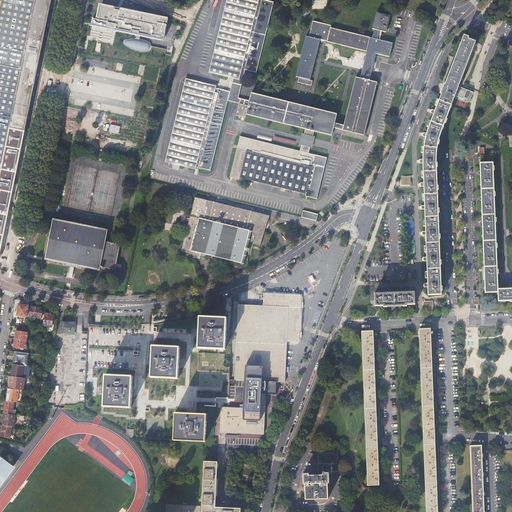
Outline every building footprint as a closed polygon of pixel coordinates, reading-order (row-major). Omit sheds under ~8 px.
[(0,0),(0,112),(26,118),(49,0),(1,0),(1,1),(0,0)] [(123,0),(113,0),(113,2),(111,9),(107,9),(105,20),(108,21),(107,26),(113,28),(114,28),(115,28),(115,27),(116,28),(116,30),(136,34),(135,38),(131,38),(128,38),(127,38),(126,39),(125,39),(124,39),(124,40),(123,41),(123,42),(124,42),(124,43),(126,44),(127,45),(128,46),(131,48),(134,49),(136,49),(139,50),(141,50),(143,50),(145,50),(147,49),(148,49),(148,48),(149,48),(149,46),(149,45),(149,44),(149,43),(148,42),(147,41),(145,40),(143,39),(142,39),(139,38),(139,35),(160,39),(160,38),(163,38),(166,24),(163,24),(164,22),(166,22),(167,18),(159,16),(159,17),(120,7),(123,0)] [(304,134),(312,137),(314,131),(332,135),(333,128),(364,135),(377,82),(369,81),(370,75),(372,69),(376,54),(379,54),(389,57),(393,43),(382,40),(384,31),(386,32),(387,28),(389,19),(390,16),(376,13),(372,28),(375,29),(372,38),(331,27),(331,25),(313,21),(309,36),(306,36),(301,54),(301,56),(300,58),(296,77),(297,77),(299,77),(297,82),(311,86),(312,81),(310,80),(315,61),(315,60),(315,58),(320,42),(320,40),(325,41),(326,41),(367,51),(366,53),(362,71),(361,73),(360,78),(356,77),(344,125),(339,124),(337,124),(335,123),(337,114),(310,108),(251,93),(249,101),(238,98),(241,84),(242,83),(245,70),(256,73),(270,17),(273,2),(265,0),(226,0),(219,30),(218,32),(208,72),(212,73),(228,77),(233,78),(230,91),(215,88),(216,86),(185,78),(182,93),(181,96),(180,97),(179,104),(178,106),(173,127),(173,129),(165,162),(169,163),(170,163),(173,164),(173,166),(172,168),(179,170),(179,168),(180,165),(185,167),(189,167),(195,169),(196,167),(199,168),(210,170),(227,101),(231,101),(232,102),(239,104),(237,115),(245,117),(246,115),(305,129),(304,134)] [(327,0),(313,0),(314,8),(328,8),(327,0)] [(442,94),(439,100),(452,105),(455,96),(463,99),(467,89),(459,86),(466,68),(479,35),(470,31),(467,37),(464,35),(455,58),(445,84),(444,84),(443,87),(441,93),(441,94),(442,94)] [(452,105),(439,100),(435,110),(434,114),(434,115),(429,128),(428,134),(427,138),(426,140),(425,148),(423,155),(423,159),(423,163),(423,164),(423,166),(424,182),(424,187),(425,205),(425,209),(425,210),(426,231),(426,235),(426,243),(427,257),(427,261),(427,262),(428,283),(428,287),(428,288),(428,295),(442,295),(441,291),(442,291),(442,287),(441,287),(440,265),(441,265),(441,261),(440,261),(439,239),(440,239),(440,235),(439,235),(438,213),(439,213),(439,209),(438,209),(437,190),(438,190),(438,186),(437,186),(437,167),(438,167),(437,163),(436,163),(436,157),(438,145),(439,145),(440,141),(439,141),(441,134),(445,123),(446,123),(447,120),(446,119),(452,105)] [(0,251),(12,182),(23,122),(0,117),(0,251)] [(315,137),(312,137),(304,134),(301,134),(301,137),(300,140),(299,144),(301,144),(310,146),(312,147),(313,145),(313,143),(315,138),(315,137)] [(308,153),(310,146),(301,144),(301,146),(300,151),(239,136),(237,146),(237,148),(229,177),(230,177),(237,179),(239,179),(239,178),(242,178),(284,189),(284,191),(288,192),(288,190),(301,193),(309,195),(308,197),(317,198),(327,158),(308,153)] [(105,140),(104,147),(125,151),(126,144),(105,140)] [(493,166),(493,162),(489,163),(483,163),(480,163),(480,170),(481,171),(481,173),(481,175),(481,196),(482,199),(482,201),(482,215),(482,222),(483,224),(483,227),(483,248),(484,251),(484,252),(484,266),(484,274),(485,293),(498,292),(498,301),(510,301),(510,302),(511,301),(511,287),(510,288),(499,289),(498,275),(499,274),(499,269),(498,269),(497,248),(498,248),(498,244),(496,244),(496,222),(497,222),(496,218),(495,218),(495,196),(496,196),(495,192),(494,192),(493,170),(494,170),(494,166),(493,166)] [(402,175),(401,185),(412,185),(412,175),(402,175)] [(270,216),(195,197),(181,251),(190,253),(198,255),(199,256),(201,256),(202,254),(243,264),(248,244),(260,247),(266,230),(267,226),(270,216)] [(301,217),(316,221),(318,214),(302,211),(301,217)] [(108,230),(53,220),(53,222),(45,261),(72,266),(96,271),(112,274),(113,270),(115,270),(116,265),(120,245),(109,243),(105,242),(108,230)] [(415,304),(415,292),(375,294),(375,306),(382,306),(383,306),(383,307),(387,307),(387,306),(390,305),(400,305),(403,305),(403,306),(407,306),(407,305),(415,304)] [(264,310),(261,310),(239,310),(235,380),(246,381),(246,367),(264,368),(264,381),(277,382),(285,382),(285,366),(286,341),(299,342),(301,295),(272,294),(264,294),(264,310)] [(239,305),(239,310),(261,310),(264,310),(264,294),(262,294),(261,306),(239,305)] [(28,305),(18,304),(17,312),(17,315),(26,316),(28,305)] [(41,308),(30,307),(29,317),(41,318),(42,311),(41,311),(40,311),(41,308)] [(49,313),(45,312),(43,325),(52,326),(53,315),(51,315),(49,315),(49,313)] [(225,318),(200,317),(198,348),(225,349),(227,318),(225,318)] [(75,319),(64,318),(64,320),(63,330),(74,331),(75,319)] [(431,329),(419,329),(426,511),(437,511),(438,511),(437,488),(436,465),(435,444),(435,423),(434,403),(433,381),(432,361),(431,340),(431,333),(433,333),(433,332),(431,332),(431,329)] [(14,339),(26,340),(27,332),(15,331),(14,339)] [(373,331),(362,332),(369,486),(380,485),(380,480),(379,460),(378,442),(377,423),(376,405),(376,387),(375,370),(374,353),(374,338),(373,331)] [(25,348),(26,340),(14,339),(13,347),(25,348)] [(179,347),(152,346),(151,374),(151,377),(178,378),(178,368),(179,347)] [(27,366),(29,353),(14,351),(13,364),(23,365),(27,366)] [(229,367),(224,367),(225,354),(198,353),(198,371),(199,371),(229,372),(229,367)] [(27,366),(23,365),(13,364),(11,376),(21,378),(25,378),(28,379),(30,366),(27,366)] [(246,367),(246,381),(247,381),(246,396),(246,406),(264,406),(265,397),(265,394),(276,395),(277,382),(264,381),(264,368),(246,367)] [(132,376),(105,375),(105,387),(104,395),(104,407),(131,408),(131,396),(132,384),(132,376)] [(22,390),(23,390),(25,378),(21,378),(11,376),(10,376),(8,388),(22,390)] [(14,402),(21,403),(22,390),(8,388),(6,401),(14,402)] [(3,413),(12,414),(14,402),(6,401),(5,401),(3,413)] [(245,409),(222,408),(221,432),(263,434),(264,419),(264,406),(246,406),(245,409)] [(13,427),(15,414),(12,414),(3,413),(2,424),(12,426),(13,427)] [(174,440),(194,441),(205,442),(207,415),(187,414),(176,413),(174,438),(174,440)] [(0,435),(9,438),(12,426),(2,424),(0,435)] [(482,455),(482,446),(471,446),(473,511),(484,511),(484,494),(483,474),(482,455)] [(317,453),(318,464),(323,464),(323,466),(321,466),(321,473),(321,475),(315,475),(315,474),(304,474),(304,485),(306,485),(306,500),(328,499),(328,484),(329,484),(329,473),(340,473),(339,452),(317,453)] [(0,487),(17,466),(1,455),(0,456),(0,487)] [(217,462),(204,462),(202,506),(201,511),(240,511),(241,509),(215,508),(217,462)] [(318,474),(315,474),(315,475),(321,475),(321,473),(321,466),(323,466),(323,464),(318,464),(318,474)]
